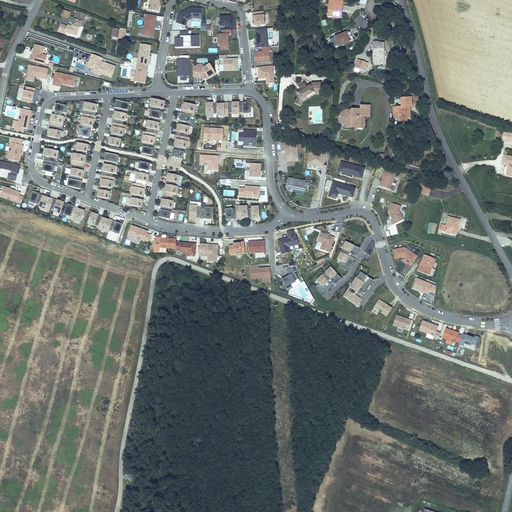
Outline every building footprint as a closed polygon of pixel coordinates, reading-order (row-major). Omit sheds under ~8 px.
[(97,8),(99,0),(92,0),(90,6),(97,8)] [(158,11),(160,2),(159,0),(149,0),(150,1),(149,10),(158,11)] [(341,5),(342,0),(329,0),(328,16),(340,17),(341,12),(339,12),(340,5),(341,5)] [(60,15),(68,18),(71,11),(63,9),(60,15)] [(205,21),(205,10),(184,9),(184,20),(205,21)] [(76,35),(79,26),(82,27),(86,15),(77,12),(72,26),(68,25),(68,26),(61,24),(58,32),(65,34),(66,32),(76,35)] [(143,34),(154,37),(158,16),(147,14),(143,34)] [(253,15),(253,24),(262,24),(262,15),(253,15)] [(235,30),(235,19),(224,18),(223,29),(235,30)] [(268,45),(267,27),(255,28),(257,46),(268,45)] [(338,45),(339,47),(350,43),(348,37),(352,36),(350,30),(329,38),(333,47),(338,45)] [(199,49),(200,37),(179,36),(178,48),(199,49)] [(233,52),(234,37),(223,36),(222,51),(233,52)] [(133,80),(145,82),(152,44),(140,42),(133,80)] [(374,44),(374,62),(383,62),(383,54),(382,54),(382,51),(383,51),(383,44),(374,44)] [(253,52),(253,60),(270,60),(270,46),(262,47),(262,51),(253,52)] [(31,51),(29,60),(44,63),(46,55),(31,51)] [(385,64),(385,52),(383,52),(383,54),(383,62),(374,62),(374,64),(385,64)] [(240,72),(240,57),(225,57),(225,72),(240,72)] [(93,59),(90,72),(109,77),(113,65),(93,59)] [(178,81),(190,81),(189,60),(177,61),(178,81)] [(29,64),(27,74),(43,77),(45,68),(29,64)] [(210,80),(210,67),(196,67),(196,79),(210,80)] [(256,67),(256,76),(266,77),(266,82),(273,81),(272,67),(256,67)] [(55,71),(52,85),(61,86),(62,83),(73,86),(75,75),(55,71)] [(314,83),(311,85),(310,82),(306,84),(304,82),(298,86),(300,89),(296,91),(298,94),(294,102),(300,105),(304,100),(315,94),(322,93),(322,82),(314,83)] [(22,99),(32,101),(34,86),(25,85),(22,99)] [(410,112),(410,107),(411,107),(411,99),(411,98),(401,98),(401,107),(393,107),(394,118),(399,118),(399,121),(407,121),(406,117),(406,112),(410,112)] [(153,100),(152,108),(164,110),(165,102),(153,100)] [(116,101),(115,109),(127,111),(128,103),(116,101)] [(213,114),(213,101),(205,101),(205,114),(213,114)] [(85,102),(84,111),(96,112),(97,105),(85,102)] [(197,105),(184,103),(183,112),(195,115),(197,105)] [(56,105),(54,114),(66,115),(68,107),(56,105)] [(216,106),(216,116),(224,117),(224,106),(216,106)] [(261,106),(252,106),(252,116),(260,117),(261,106)] [(227,107),(227,119),(237,119),(236,107),(227,107)] [(368,129),(368,118),(374,118),(374,112),(374,108),(365,107),(365,111),(356,111),(356,112),(356,116),(350,115),(350,125),(350,129),(353,129),(368,129)] [(18,122),(28,124),(31,109),(21,108),(18,122)] [(151,109),(150,118),(162,119),(163,112),(151,109)] [(115,113),(114,121),(125,123),(127,115),(115,113)] [(182,114),(181,121),(192,123),(194,116),(182,114)] [(83,116),(81,124),(93,126),(95,118),(83,116)] [(53,118),(52,126),(64,128),(65,120),(53,118)] [(149,121),(148,129),(160,130),(161,123),(149,121)] [(180,125),(179,132),(190,134),(191,127),(180,125)] [(81,127),(80,135),(92,137),(93,129),(81,127)] [(112,127),(111,135),(123,137),(124,129),(112,127)] [(51,129),(50,138),(62,139),(63,132),(51,129)] [(214,131),(213,142),(232,143),(233,132),(214,131)] [(253,144),(253,149),(264,149),(264,133),(251,132),(251,136),(247,135),(247,144),(253,144)] [(511,133),(503,132),(502,140),(511,141),(511,133)] [(145,135),(144,144),(156,145),(157,137),(145,135)] [(109,138),(108,146),(120,148),(121,140),(109,138)] [(178,139),(176,147),(188,149),(190,142),(178,139)] [(9,158),(19,159),(21,144),(12,143),(9,158)] [(77,143),(76,151),(88,153),(89,145),(77,143)] [(281,145),(281,153),(289,153),(289,162),(301,161),(299,143),(281,145)] [(143,146),(142,154),(154,156),(155,148),(143,146)] [(47,149),(46,158),(58,159),(59,152),(47,149)] [(75,153),(73,161),(85,163),(87,155),(75,153)] [(311,154),(309,166),(325,166),(326,155),(311,154)] [(105,155),(103,163),(115,164),(117,157),(105,155)] [(508,167),(506,175),(511,176),(511,156),(504,155),(502,164),(509,166),(509,167),(508,167)] [(219,157),(200,156),(200,166),(209,166),(208,171),(218,172),(219,157)] [(140,161),(138,169),(150,171),(152,163),(140,161)] [(3,162),(1,172),(16,174),(17,165),(3,162)] [(343,162),(341,172),(364,177),(367,167),(343,162)] [(44,164),(43,172),(55,173),(56,166),(44,164)] [(250,177),(261,177),(261,165),(250,164),(250,177)] [(103,166),(101,174),(113,175),(115,168),(103,166)] [(72,169),(71,177),(83,178),(84,171),(72,169)] [(384,169),(379,187),(389,190),(395,172),(384,169)] [(138,173),(136,181),(148,183),(150,175),(138,173)] [(168,174),(167,181),(180,183),(181,176),(168,174)] [(69,179),(68,188),(80,189),(81,182),(69,179)] [(101,179),(99,187),(111,189),(113,181),(101,179)] [(289,179),(288,187),(307,189),(309,181),(289,179)] [(333,181),(328,197),(340,200),(342,193),(353,195),(355,186),(333,181)] [(430,188),(423,185),(420,193),(428,195),(430,188)] [(133,186),(132,194),(144,196),(145,188),(133,186)] [(3,187),(0,197),(14,201),(17,192),(3,187)] [(239,187),(239,198),(259,198),(259,188),(239,187)] [(32,191),(29,202),(36,204),(39,193),(32,191)] [(98,191),(97,199),(109,201),(110,193),(98,191)] [(44,197),(40,207),(47,209),(51,199),(44,197)] [(132,198),(131,206),(143,208),(144,200),(132,198)] [(176,201),(164,199),(164,207),(175,208),(176,201)] [(57,200),(53,211),(60,213),(64,202),(57,200)] [(197,204),(190,203),(189,219),(196,220),(197,204)] [(389,211),(395,223),(402,220),(398,214),(401,207),(391,203),(389,211)] [(67,204),(63,214),(70,216),(74,206),(67,204)] [(242,207),(242,219),(250,219),(249,207),(242,207)] [(78,208),(74,219),(81,221),(84,210),(78,208)] [(226,210),(225,220),(234,221),(235,210),(226,210)] [(160,212),(159,219),(171,220),(172,212),(160,212)] [(91,213),(88,224),(95,226),(98,215),(91,213)] [(461,220),(449,216),(447,225),(443,223),(441,230),(457,234),(459,229),(460,225),(461,220)] [(102,218),(98,229),(105,231),(109,220),(102,218)] [(116,222),(112,232),(119,234),(122,224),(116,222)] [(131,226),(128,235),(141,240),(144,231),(131,226)] [(277,240),(280,254),(290,253),(290,248),(299,246),(296,231),(287,233),(288,238),(277,240)] [(323,243),(321,249),(330,252),(335,239),(320,234),(318,242),(323,243)] [(161,239),(160,249),(174,250),(175,240),(161,239)] [(249,243),(249,253),(266,252),(265,242),(249,243)] [(229,245),(231,254),(245,252),(243,243),(229,245)] [(335,264),(347,269),(357,248),(344,243),(335,264)] [(181,244),(181,254),(195,254),(195,245),(181,244)] [(208,256),(208,262),(217,263),(217,246),(200,245),(200,256),(208,256)] [(393,250),(395,259),(402,258),(412,266),(418,257),(405,248),(393,250)] [(424,255),(417,271),(429,275),(436,260),(424,255)] [(250,266),(251,279),(269,278),(268,267),(250,266)] [(323,290),(340,276),(331,267),(314,281),(323,290)] [(280,276),(288,289),(298,283),(290,269),(280,276)] [(363,292),(371,279),(363,274),(361,277),(358,275),(343,297),(355,304),(361,295),(363,292)] [(373,281),(371,279),(363,292),(365,293),(373,281)] [(438,287),(418,280),(414,288),(435,295),(438,287)] [(363,296),(361,295),(355,304),(357,306),(363,296)] [(379,300),(373,307),(386,317),(392,309),(379,300)] [(395,316),(392,325),(403,328),(407,320),(395,316)] [(423,322),(420,331),(434,336),(437,327),(423,322)] [(445,328),(442,337),(458,342),(460,333),(445,328)] [(478,337),(463,334),(460,346),(464,347),(465,344),(476,347),(478,337)]
